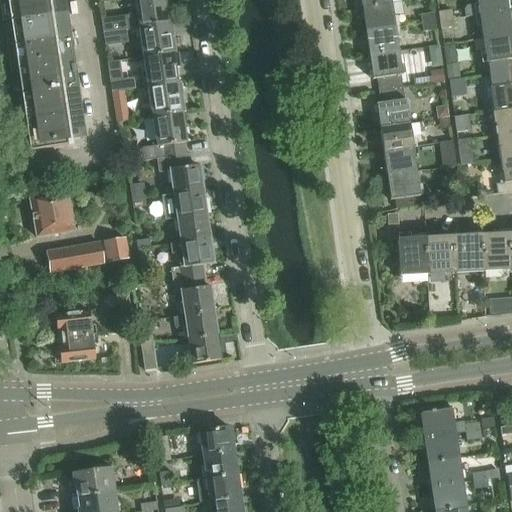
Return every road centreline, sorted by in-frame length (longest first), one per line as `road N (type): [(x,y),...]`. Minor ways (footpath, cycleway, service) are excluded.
road 1 (residential): [(259,379),(204,0)]
road 2 (residential): [(369,363),(316,0)]
road 3 (residential): [(0,170),(103,151),(81,0)]
road 4 (secondary): [(511,340),(369,363)]
road 5 (secondary): [(373,387),(511,366)]
road 6 (secondary): [(259,379),(125,392)]
road 7 (secondary): [(129,415),(262,402)]
road 8 (residential): [(390,511),(373,387)]
road 9 (secondary): [(125,392),(0,391)]
road 10 (secondary): [(6,431),(129,415)]
